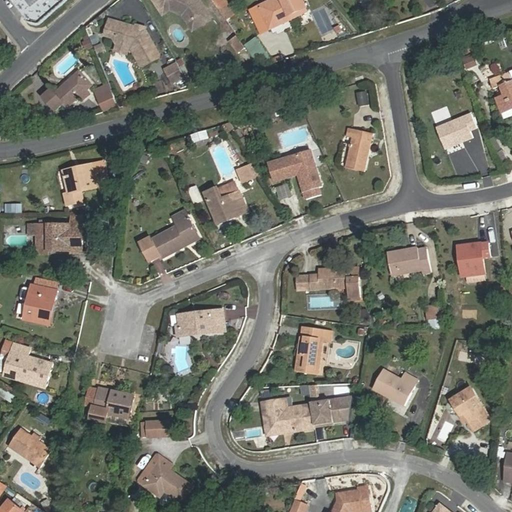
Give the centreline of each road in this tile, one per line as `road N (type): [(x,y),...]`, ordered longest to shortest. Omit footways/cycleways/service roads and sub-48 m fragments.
road 1 (residential): [(0,150),(42,146),(387,44)]
road 2 (residential): [(404,460),(364,456),(257,470),(223,451),(217,408),(264,320),(260,255)]
road 3 (residential): [(260,255),(416,200)]
road 4 (residential): [(416,200),(387,44)]
road 5 (residential): [(129,329),(156,300),(260,255)]
